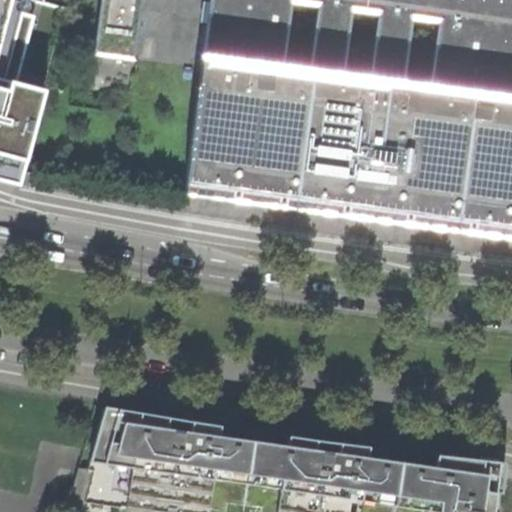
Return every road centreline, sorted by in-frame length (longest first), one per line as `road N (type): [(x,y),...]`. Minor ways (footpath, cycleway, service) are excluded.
road 1 (primary): [(511,318),(0,232)]
road 2 (primary): [(0,334),(176,366),(511,409)]
